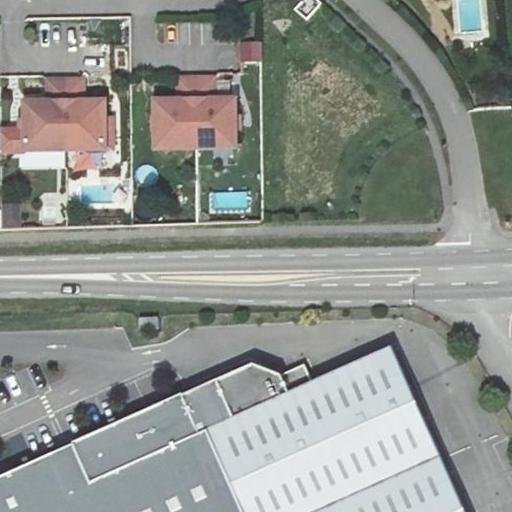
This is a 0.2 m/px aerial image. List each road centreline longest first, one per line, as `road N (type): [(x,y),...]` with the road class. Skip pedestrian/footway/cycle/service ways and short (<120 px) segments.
road 1 (secondary): [(0,279),(481,275)]
road 2 (residential): [(481,275),(452,109),(408,43),(361,0)]
road 3 (residential): [(229,0),(0,7)]
